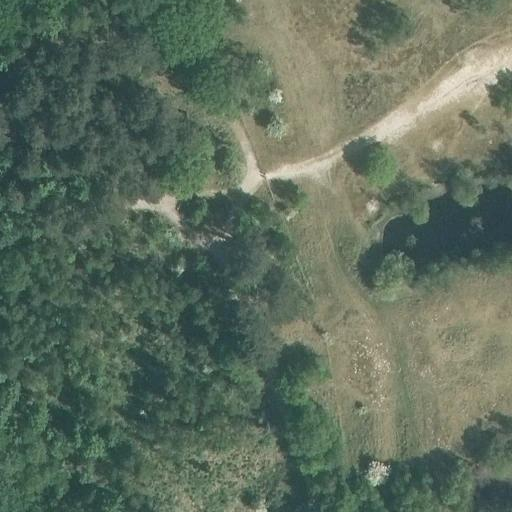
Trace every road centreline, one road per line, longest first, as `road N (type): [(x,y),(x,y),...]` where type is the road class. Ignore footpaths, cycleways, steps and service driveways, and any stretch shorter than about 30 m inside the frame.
road 1 (track): [(314,511),(293,429),(217,252),(156,202),(302,178),(475,73),(511,61)]
road 2 (unknown): [(114,0),(205,81),(247,188)]
